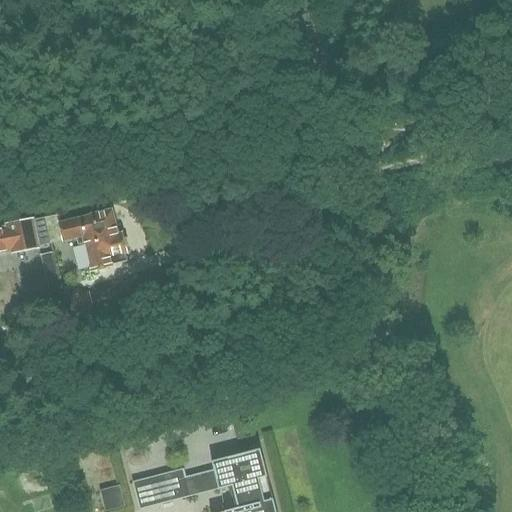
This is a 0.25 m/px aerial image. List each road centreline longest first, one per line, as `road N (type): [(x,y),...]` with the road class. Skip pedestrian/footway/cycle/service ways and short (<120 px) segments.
road 1 (unclassified): [(0,458),(384,344)]
road 2 (unclassified): [(384,344),(290,0)]
road 3 (track): [(332,153),(511,96)]
road 4 (unclassified): [(428,511),(384,344)]
